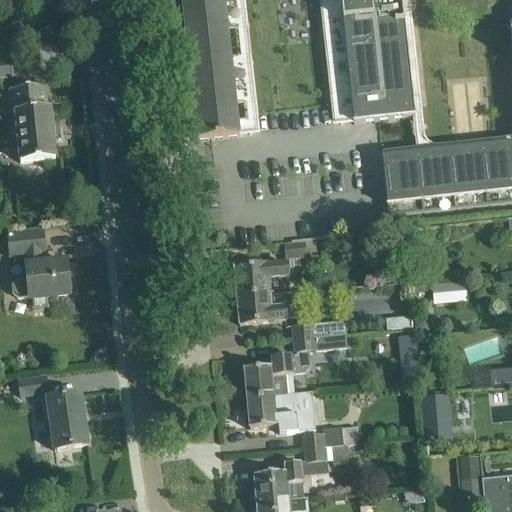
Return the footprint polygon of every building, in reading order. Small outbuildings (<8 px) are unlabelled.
[(511,0),(181,0),(197,143),(240,138),(224,0),(322,0),(329,53),(344,51),(352,125),(414,119),(406,44),(412,44),(407,0),(511,0)] [(0,79),(13,79),(11,61),(0,61),(0,79)] [(45,88),(25,90),(10,91),(12,114),(15,114),(20,164),(55,161),(50,109),(47,110),(45,88)] [(511,146),(382,161),(388,220),(511,206),(511,146)] [(280,233),(285,214),(257,207),(252,227),(280,233)] [(27,281),(16,282),(12,287),(13,295),(18,299),(29,298),(29,300),(68,296),(65,264),(41,266),(40,253),(43,252),(42,235),(9,238),(11,255),(27,253),(28,266),(26,266),(27,281)] [(316,246),(285,249),(286,263),(318,260),(316,246)] [(286,266),(266,268),(234,271),(234,272),(238,272),(239,282),(235,283),(236,299),(282,295),(280,281),(287,281),(286,266)] [(448,286),(432,288),(433,302),(449,300),(448,286)] [(424,288),(414,289),(415,298),(425,297),(424,288)] [(282,295),(236,299),(238,316),(243,315),(244,326),(239,326),(239,327),(285,323),(282,295)] [(411,318),(385,320),(386,330),(412,327),(411,318)] [(293,341),(337,337),(335,324),(292,328),(293,341)] [(295,357),(291,358),(271,360),(272,369),(244,372),(246,401),(287,397),(285,377),(303,375),(310,369),(309,354),(347,350),(346,336),(337,337),(293,341),(295,357)] [(418,359),(400,361),(402,383),(420,381),(418,359)] [(511,386),(511,371),(489,373),(490,388),(511,386)] [(49,395),(47,377),(20,379),(21,397),(49,395)] [(287,397),(246,401),(249,431),(278,429),(279,438),(291,437),(289,420),(318,417),(316,394),(287,397)] [(80,396),(60,399),(47,401),(54,452),(88,447),(80,396)] [(448,419),(446,398),(423,400),(426,432),(438,430),(437,420),(448,419)] [(304,450),(359,445),(357,430),(341,431),(341,430),(322,432),(323,437),(303,439),(304,450)] [(359,445),(304,450),(305,465),(305,466),(322,464),(325,464),(324,450),(343,449),(343,447),(359,446),(359,445)] [(361,450),(347,451),(348,460),(362,459),(361,450)] [(476,458),(458,460),(460,478),(462,496),(480,494),(478,476),(476,458)] [(285,467),(285,475),(254,478),(257,505),(288,502),(303,501),(301,481),(323,479),(322,464),(305,466),(305,465),(285,467)] [(511,511),(511,478),(481,482),(484,511),(511,511)] [(425,493),(405,495),(406,509),(426,507),(425,493)] [(307,511),(307,500),(303,501),(288,502),(257,505),(257,511),(307,511)]
